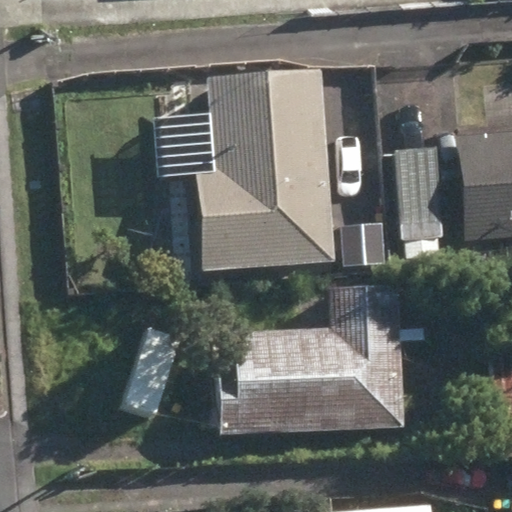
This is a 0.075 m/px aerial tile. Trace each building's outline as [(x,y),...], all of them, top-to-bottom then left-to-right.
[(196,182),(202,284),(334,274),(321,85),(209,92),(215,181),(196,182)] [(511,144),(459,149),(468,252),(511,247),(511,144)] [(397,165),(402,233),(442,230),(437,162),(397,165)] [(405,249),(407,268),(439,266),(438,247),(405,249)] [(219,384),(222,447),(404,440),(398,298),(330,301),(332,342),(234,347),(236,382),(219,384)] [(511,358),(496,359),(498,437),(511,436),(511,358)]
